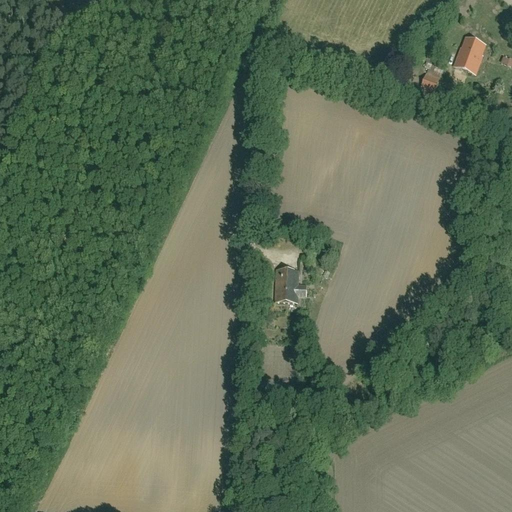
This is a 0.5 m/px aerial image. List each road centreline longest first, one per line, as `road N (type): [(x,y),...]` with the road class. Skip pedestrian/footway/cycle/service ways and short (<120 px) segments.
road 1 (track): [(279,0),(261,36),(255,76),(236,511)]
road 2 (track): [(261,36),(332,73),(511,129)]
